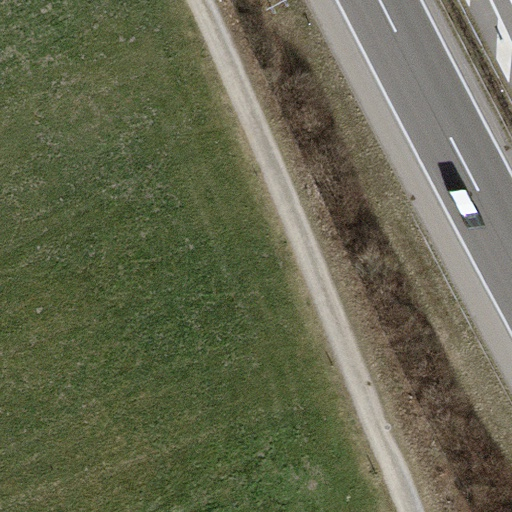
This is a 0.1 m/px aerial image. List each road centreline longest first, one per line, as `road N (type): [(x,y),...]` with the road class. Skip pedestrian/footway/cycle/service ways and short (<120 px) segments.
road 1 (track): [(409,511),(281,179),(200,0)]
road 2 (motorway): [(380,0),(511,251)]
